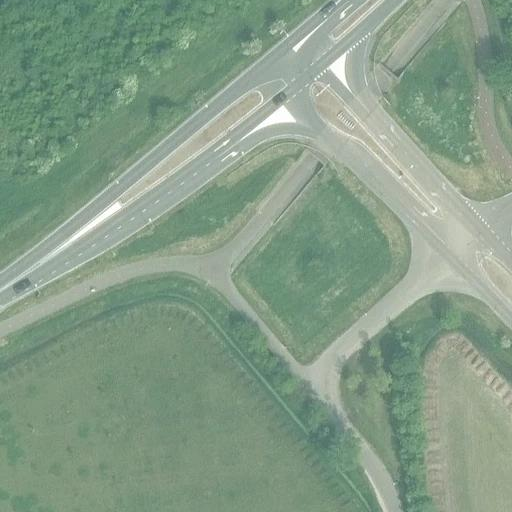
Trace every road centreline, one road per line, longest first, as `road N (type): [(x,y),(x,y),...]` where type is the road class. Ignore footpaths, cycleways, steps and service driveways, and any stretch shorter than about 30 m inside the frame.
road 1 (unclassified): [(395,511),(374,467),(304,380),(448,255)]
road 2 (secondary): [(284,52),(48,244),(38,265)]
road 3 (secondary): [(38,265),(72,251),(244,127)]
road 4 (secondary): [(313,126),(448,255)]
road 5 (secondary): [(478,232),(357,107)]
